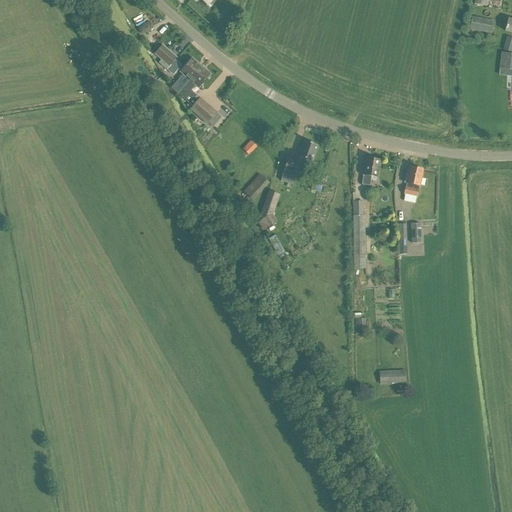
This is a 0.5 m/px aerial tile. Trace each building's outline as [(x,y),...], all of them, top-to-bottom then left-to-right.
[(469,30),(491,34),(494,20),(472,16),(469,30)] [(149,21),(138,28),(142,33),(152,27),(149,21)] [(511,38),(506,37),(503,50),(511,52),(511,38)] [(166,69),(176,58),(162,46),(155,54),(162,60),(159,63),(166,69)] [(171,89),(176,93),(200,66),(192,59),(181,71),(184,74),(171,89)] [(210,75),(200,66),(176,93),(183,99),(196,84),(199,87),(210,75)] [(217,113),(200,99),(191,110),(207,124),(208,123),(216,114),(217,113)] [(221,118),(216,114),(208,123),(213,127),(221,118)] [(251,141),(243,149),(249,155),(257,147),(251,141)] [(313,162),(318,147),(304,142),(302,148),(299,147),(294,162),(288,160),(280,181),(293,185),(302,159),(313,162)] [(365,166),(362,185),(369,186),(371,176),(377,177),(380,161),(368,158),(367,166),(365,166)] [(405,187),(403,194),(417,197),(419,190),(418,189),(419,187),(423,171),(409,168),(408,175),(406,174),(404,184),(406,184),(406,187),(405,187)] [(252,200),(269,183),(260,175),(244,192),(252,200)] [(259,222),(264,231),(275,224),(272,217),(279,195),(269,192),(259,222)] [(356,204),(356,201),(353,201),(353,204),(354,216),(353,216),(353,269),(365,269),(364,215),(363,215),(363,204),(356,204)] [(421,243),(421,242),(420,223),(411,224),(412,243),(421,243)] [(406,224),(396,224),(397,238),(398,238),(398,255),(407,254),(406,224)] [(361,319),(355,319),(356,335),(366,335),(365,319),(361,319)] [(405,371),(379,371),(380,385),(406,384),(405,371)]
